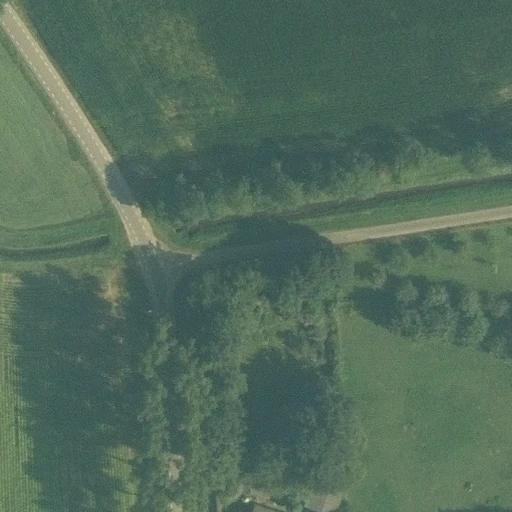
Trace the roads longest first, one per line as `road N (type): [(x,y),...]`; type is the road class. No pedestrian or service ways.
road 1 (unclassified): [(153,271),(511,211)]
road 2 (unclassified): [(153,271),(106,171),(0,8)]
road 3 (unclassified): [(175,511),(153,271)]
